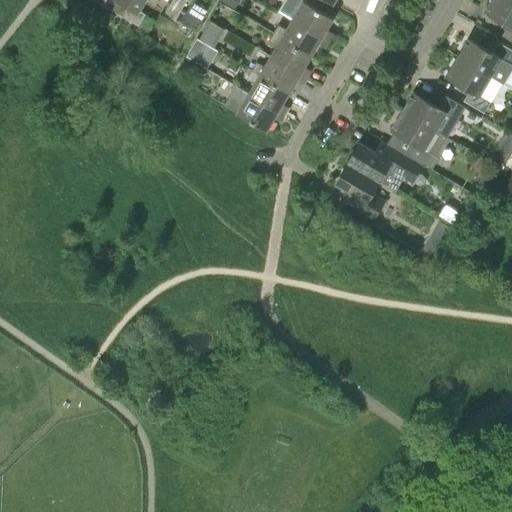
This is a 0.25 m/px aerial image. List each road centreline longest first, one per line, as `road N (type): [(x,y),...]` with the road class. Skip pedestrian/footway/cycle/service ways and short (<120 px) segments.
road 1 (residential): [(285,169),(361,32)]
road 2 (residential): [(361,32),(413,63),(449,0)]
